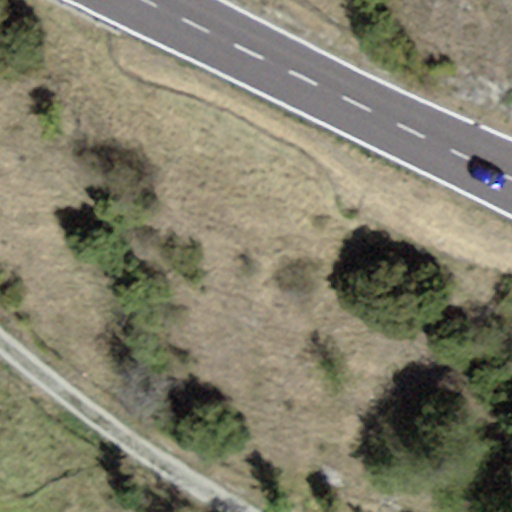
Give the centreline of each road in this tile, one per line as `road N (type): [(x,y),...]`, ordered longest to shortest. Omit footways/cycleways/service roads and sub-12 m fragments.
road 1 (secondary): [(511,177),(146,0)]
road 2 (track): [(241,511),(0,352)]
